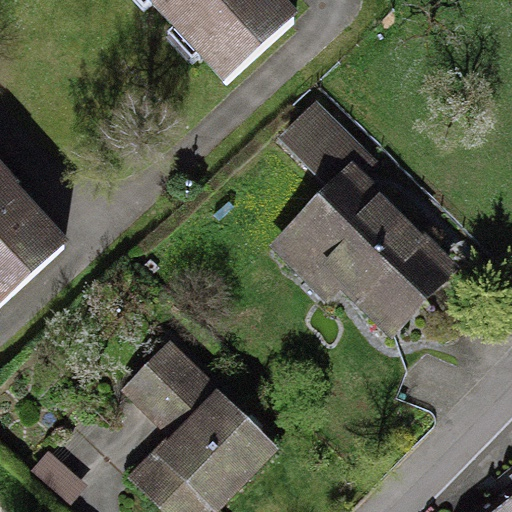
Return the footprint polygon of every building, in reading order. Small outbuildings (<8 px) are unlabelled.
[(273,0),(142,0),(228,94),(300,29),(273,0)] [(315,199),(258,256),(323,321),(338,306),(382,351),(451,282),(349,181),(365,165),(311,110),(268,153),(315,199)] [(0,187),(0,310),(61,256),(0,187)] [(227,511),(276,462),(213,402),(213,401),(165,357),(119,407),(162,447),(120,490),(142,511),(227,511)] [(511,511),(511,500),(496,511),(511,511)]
